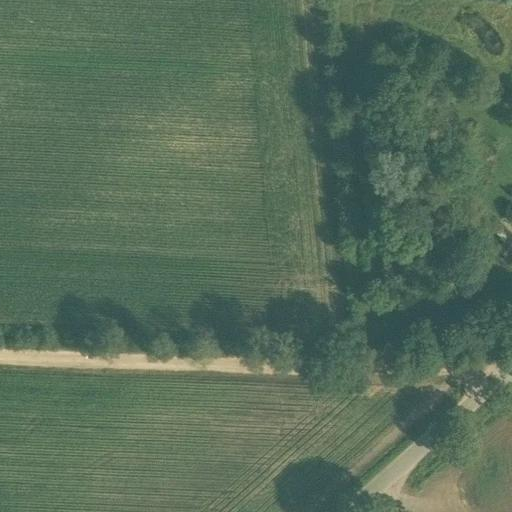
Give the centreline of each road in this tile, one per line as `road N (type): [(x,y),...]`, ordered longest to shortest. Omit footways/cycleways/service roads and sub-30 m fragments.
road 1 (track): [(0,350),(511,372)]
road 2 (unclassified): [(361,511),(511,379)]
